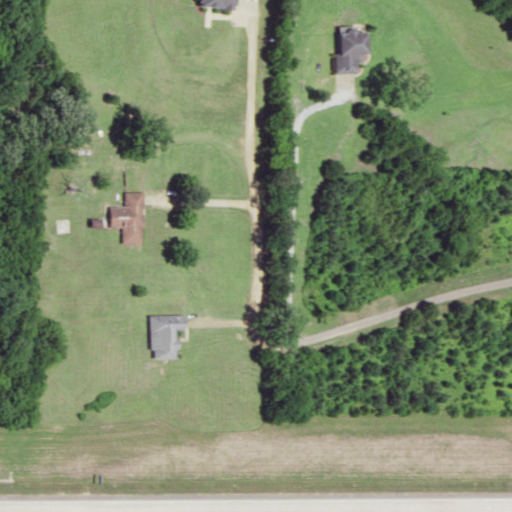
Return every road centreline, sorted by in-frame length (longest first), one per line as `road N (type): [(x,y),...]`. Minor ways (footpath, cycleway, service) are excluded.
road 1 (motorway): [(511,506),(0,509)]
road 2 (residential): [(511,280),(298,340),(289,335),(296,120),(345,90)]
